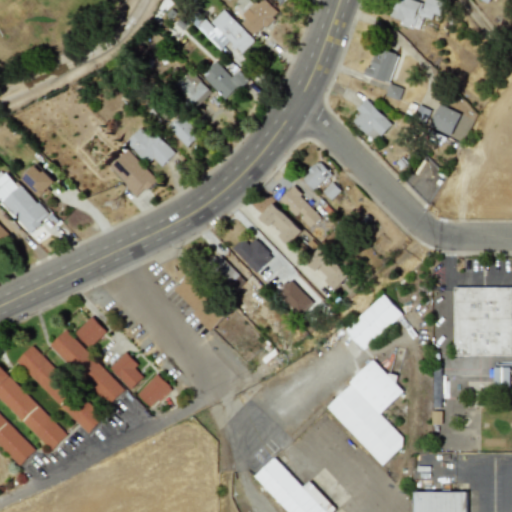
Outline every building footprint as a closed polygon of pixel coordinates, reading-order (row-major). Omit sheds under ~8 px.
[(260,0),(256,5),(255,4),(238,20),(254,36),(279,12),(266,0),(260,0)] [(425,0),(425,4),(412,0),(396,0),(391,16),(402,20),(401,25),(416,30),(420,16),(431,20),(433,14),(440,16),(445,1),(441,0),(425,0)] [(241,54),(254,41),(224,9),(209,23),(205,18),(197,26),(219,50),(229,41),(241,54)] [(364,74),(389,84),(400,55),(378,47),(370,68),(367,67),(364,74)] [(238,70),(231,77),(215,61),(201,75),(225,100),(247,79),(238,70)] [(195,107),(210,91),(188,71),(173,86),(195,107)] [(403,89),(390,84),(385,96),(399,101),(403,89)] [(375,142),(392,124),(366,99),(356,109),(360,113),(353,121),(375,142)] [(461,114),(440,104),(429,126),(450,136),(461,114)] [(430,110),(419,106),(415,118),(426,122),(430,110)] [(200,134),(182,117),(170,130),(187,147),(200,134)] [(175,153),(151,130),(147,134),(140,127),(125,143),(148,164),(153,158),(161,166),(175,153)] [(137,197),(156,180),(128,149),(109,167),(137,197)] [(301,177),(313,190),(330,174),(318,161),(301,177)] [(22,179),(40,197),(55,182),(37,164),(22,179)] [(0,198),(38,243),(54,229),(45,218),(47,216),(10,173),(0,181),(0,198)] [(279,199),(308,229),(321,217),(292,187),(279,199)] [(288,246),(302,229),(270,204),(259,217),(280,235),(278,237),(288,246)] [(0,242),(9,233),(0,224),(0,242)] [(255,238),(248,245),(242,238),(232,248),(255,273),(272,257),(255,238)] [(348,275),(319,248),(306,261),(336,289),(348,275)] [(244,281),(220,256),(209,266),(234,291),(244,281)] [(227,311),(188,275),(173,290),(194,310),(191,314),(209,331),(227,311)] [(276,294),(299,316),(313,301),(289,280),(276,294)] [(457,287),(511,287),(511,355),(456,355),(457,290),(457,287)] [(365,349),(404,314),(385,294),(346,329),(365,349)] [(99,338),(90,346),(77,331),(85,323),(83,321),(86,319),(88,321),(92,317),(106,331),(102,335),(104,337),(101,340),(99,338)] [(51,345),(67,329),(125,389),(118,396),(109,405),(51,345)] [(17,360),(33,345),(100,413),(104,417),(88,433),(18,362),(17,360)] [(126,351),(110,367),(132,389),(144,377),(135,368),(139,364),(126,351)] [(352,384),(351,382),(374,360),(404,391),(381,413),(352,384)] [(0,366),(7,373),(68,434),(52,450),(0,397),(0,366)] [(496,367),(511,367),(511,399),(496,399),(496,367)] [(138,393),(157,374),(170,386),(169,387),(172,389),(161,401),(158,399),(151,406),(142,396),(140,398),(138,396),(139,394),(138,393)] [(403,437),(381,413),(352,384),(328,407),(383,465),(403,446),(403,437)] [(0,414),(36,450),(20,466),(0,445),(0,414)] [(289,511),(255,476),(275,458),(303,487),(310,481),(338,510),(335,511),(289,511)] [(415,511),(415,492),(469,492),(469,511),(415,511)]
